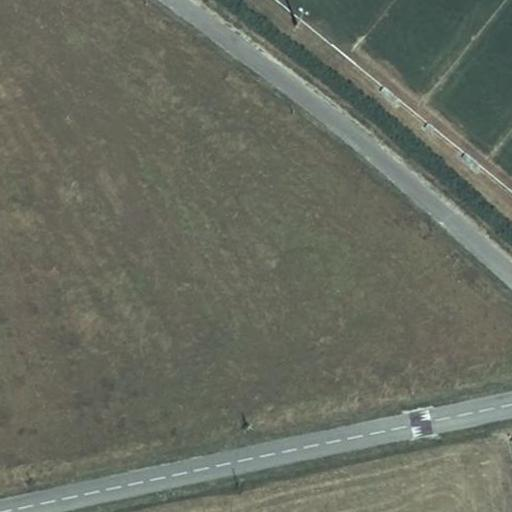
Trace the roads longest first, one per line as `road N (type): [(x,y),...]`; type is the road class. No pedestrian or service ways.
road 1 (tertiary): [(5,511),(511,402)]
road 2 (unclassified): [(180,0),(511,274)]
